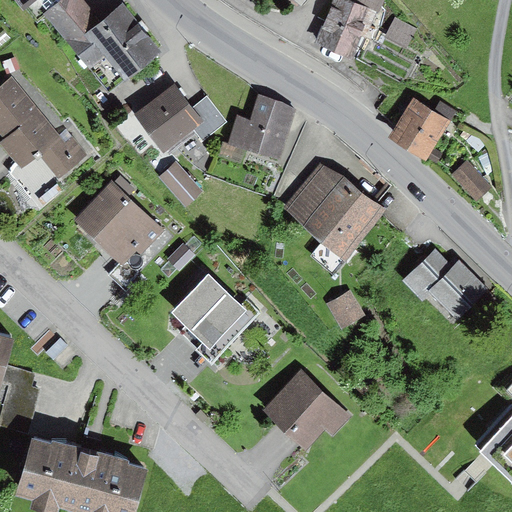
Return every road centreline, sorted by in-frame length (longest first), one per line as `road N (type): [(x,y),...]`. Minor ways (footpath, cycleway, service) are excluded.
road 1 (primary): [(172,0),(382,145),(511,270)]
road 2 (residential): [(0,247),(255,494)]
